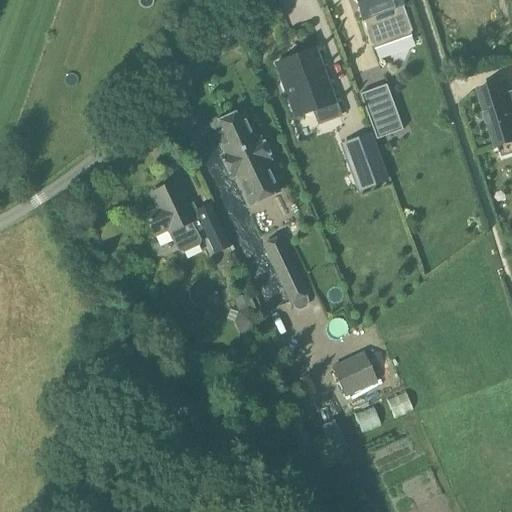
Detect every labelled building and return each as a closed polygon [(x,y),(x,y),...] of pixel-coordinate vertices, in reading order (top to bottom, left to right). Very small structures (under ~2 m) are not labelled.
[(354,0),(372,48),(374,47),(389,41),(386,36),(409,28),(411,33),(413,33),(400,0),(354,0)] [(314,50),(274,65),(294,119),(313,112),(318,125),(339,117),(314,50)] [(511,126),(511,123),(511,122),(511,93),(503,97),(499,85),(478,92),(483,109),(485,114),(484,114),(484,116),(485,116),(488,124),(487,125),(488,127),(489,126),(496,149),(511,143),(511,126)] [(402,131),(385,86),(359,96),(375,141),(402,131)] [(224,156),(221,158),(231,180),(234,178),(248,206),(248,207),(278,193),(264,164),(269,162),(258,140),(254,142),(241,114),(241,113),(211,127),(224,156)] [(339,145),(356,194),(387,182),(370,134),(339,145)] [(157,210),(144,216),(154,237),(167,231),(168,233),(176,250),(183,252),(197,246),(199,241),(195,233),(204,228),(196,211),(195,211),(192,204),(186,207),(175,182),(149,194),(157,210)] [(265,253),(289,305),(306,297),(282,246),(265,253)] [(233,324),(238,334),(249,337),(259,332),(262,321),(256,311),(254,310),(245,308),(237,312),(236,313),(235,314),(233,322),(233,324)] [(333,375),(344,397),(376,382),(365,360),(333,375)] [(190,450),(190,471),(226,472),(227,441),(188,440),(188,450),(190,450)]
